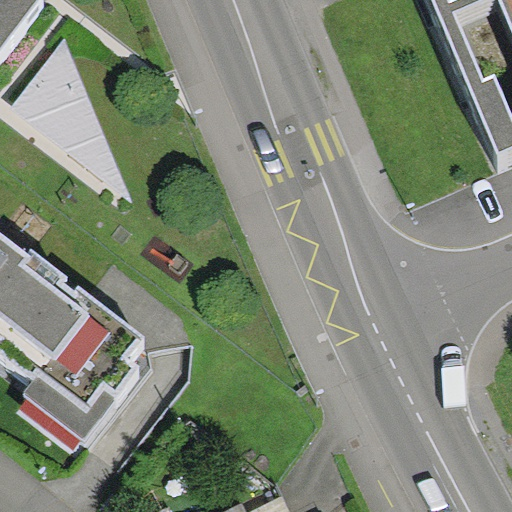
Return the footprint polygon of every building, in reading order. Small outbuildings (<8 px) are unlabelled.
[(0,0),(0,78),(45,17),(21,0),(0,0)] [(511,0),(416,0),(494,181),(511,173),(511,0)] [(123,198),(57,41),(4,109),(123,198)] [(142,350),(0,244),(0,356),(91,423),(106,403),(115,410),(134,384),(122,376),(142,350)] [(282,511),(274,493),(236,511),(282,511)]
